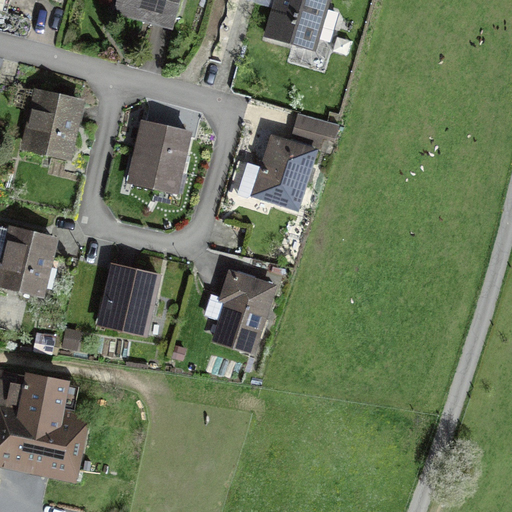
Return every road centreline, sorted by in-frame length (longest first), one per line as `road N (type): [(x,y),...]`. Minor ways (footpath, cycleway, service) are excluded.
road 1 (residential): [(120,78),(217,104),(228,115),(226,140),(202,224),(184,242),(106,228),(92,213),(90,195)]
road 2 (unclassified): [(511,208),(415,511)]
road 3 (residential): [(0,44),(120,78)]
road 4 (residential): [(90,195),(120,78)]
